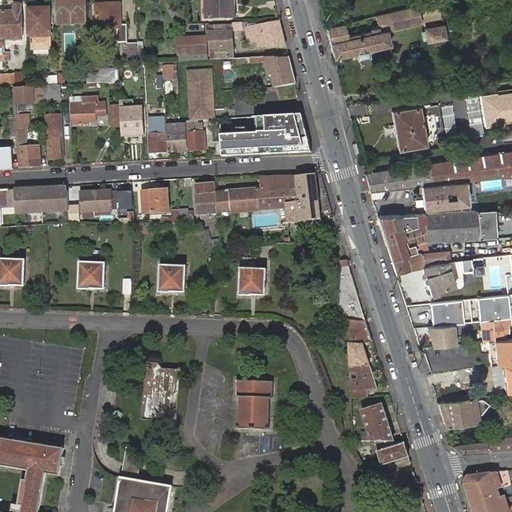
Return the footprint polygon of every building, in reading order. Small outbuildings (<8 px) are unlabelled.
[(86,18),(85,0),(55,0),(57,18),(57,26),(86,25),(86,18)] [(205,0),(206,18),(235,17),(234,0),(205,0)] [(127,42),(126,24),(120,24),(120,3),(96,4),(96,7),(93,7),(93,15),(96,14),(96,28),(116,28),(116,33),(117,42),(127,42)] [(325,27),(333,58),(356,53),(367,50),(389,45),(386,31),(420,23),(417,7),(373,17),(376,28),(368,30),(369,32),(347,37),(344,23),(325,27)] [(51,36),(50,23),(53,24),(52,8),(27,8),(28,37),(31,37),(31,41),(30,40),(30,44),(32,44),(32,50),(50,49),(49,36),(51,36)] [(14,11),(3,11),(4,39),(22,39),(22,11),(14,11)] [(427,43),(445,40),(441,18),(428,21),(429,29),(424,30),(424,32),(426,40),(422,40),(424,46),(428,45),(427,43)] [(285,44),(279,20),(253,25),(257,47),(272,48),(285,44)] [(240,28),(240,22),(232,22),(232,30),(241,30),(240,28)] [(209,60),(219,59),(231,59),(230,41),(226,41),(225,31),(230,31),(230,26),(225,26),(225,25),(209,26),(210,33),(208,33),(211,56),(209,56),(209,60)] [(207,55),(207,42),(207,37),(177,39),(178,61),(180,61),(180,58),(196,58),(196,56),(207,55)] [(137,43),(127,44),(127,53),(128,63),(138,63),(137,43)] [(367,50),(356,53),(358,59),(368,57),(367,50)] [(273,88),(295,83),(289,58),(275,59),(275,56),(248,58),(248,64),(264,63),(267,77),(270,77),(273,88)] [(177,78),(176,61),(163,62),(163,76),(163,78),(177,78)] [(113,70),(88,70),(89,84),(107,83),(110,81),(113,82),(113,70)] [(186,72),(189,120),(213,119),(210,70),(186,72)] [(4,74),(4,84),(20,84),(21,71),(13,71),(13,74),(4,74)] [(52,85),(43,86),(43,98),(44,101),(57,100),(57,85),(52,85)] [(34,86),(28,86),(14,87),(15,105),(32,104),(42,103),(41,88),(34,89),(34,86)] [(511,87),(478,93),(483,128),(511,124),(511,87)] [(97,98),(85,98),(85,97),(69,97),(69,105),(71,125),(89,124),(88,122),(88,115),(95,114),(107,113),(107,102),(97,103),(97,98)] [(32,104),(15,105),(16,112),(18,113),(33,111),(32,104)] [(119,126),(118,104),(110,105),(112,127),(119,126)] [(120,104),(122,136),(144,135),(143,107),(140,107),(140,104),(129,105),(130,108),(123,108),(123,104),(120,104)] [(398,151),(425,147),(419,108),(392,113),(398,151)] [(30,129),(29,114),(18,115),(18,113),(15,112),(16,122),(16,129),(30,129)] [(311,152),(302,114),(243,117),(220,118),(222,157),(311,152)] [(58,136),(62,136),(61,120),(60,116),(45,116),(46,121),(47,133),(48,133),(50,158),(59,158),(58,136)] [(204,150),(203,132),(203,123),(196,123),(197,120),(186,120),(186,132),(187,151),(204,150)] [(16,129),(16,122),(8,122),(9,137),(17,137),(17,131),(16,129)] [(174,148),(185,148),(184,124),(167,125),(167,152),(174,151),(174,148)] [(147,132),(149,153),(167,152),(166,127),(147,128),(147,132)] [(0,169),(12,169),(12,146),(0,146),(0,169)] [(20,166),(41,164),(40,146),(19,146),(20,166)] [(364,174),(368,191),(420,186),(463,181),(508,177),(505,155),(505,154),(364,174)] [(320,218),(315,173),(294,175),(295,187),(284,189),(285,207),(287,221),(320,218)] [(295,187),(294,175),(258,177),(259,189),(256,189),(228,190),(228,192),(215,192),(217,214),(228,213),(228,214),(258,212),(258,210),(278,208),(285,207),(284,189),(295,187)] [(420,186),(423,209),(466,205),(463,181),(420,186)] [(217,214),(215,192),(214,184),(194,185),(197,215),(217,214)] [(65,186),(40,187),(42,212),(68,211),(67,190),(65,190),(65,186)] [(40,187),(15,189),(15,190),(16,206),(16,214),(42,212),(40,187)] [(8,191),(7,189),(0,189),(0,227),(1,227),(0,211),(0,207),(16,206),(15,190),(8,191)] [(82,215),(85,214),(85,210),(111,209),(115,208),(115,192),(111,192),(110,191),(80,192),(80,194),(73,194),(74,208),(81,208),(82,215)] [(126,223),(133,223),(132,212),(127,212),(126,191),(115,192),(116,208),(117,223),(126,223)] [(168,213),(167,192),(151,193),(151,191),(141,191),(142,214),(168,213)] [(187,209),(178,210),(179,224),(187,224),(187,209)] [(493,209),(476,211),(478,242),(496,241),(493,209)] [(179,224),(178,210),(170,211),(170,218),(161,218),(161,223),(179,224)] [(399,227),(380,229),(390,261),(407,256),(406,252),(427,249),(426,241),(475,238),(474,210),(415,214),(416,222),(399,223),(399,227)] [(376,216),(380,229),(399,227),(399,223),(416,222),(415,214),(376,216)] [(201,224),(206,241),(209,241),(209,240),(204,223),(201,223),(201,224)] [(496,227),(496,235),(510,235),(510,227),(496,227)] [(209,251),(219,252),(219,246),(218,240),(209,240),(209,241),(206,241),(206,244),(209,251)] [(407,256),(390,261),(395,275),(421,268),(420,264),(446,261),(445,252),(420,253),(417,252),(407,256)] [(238,267),(240,268),(256,268),(256,257),(239,257),(238,267)] [(27,284),(27,260),(1,259),(0,282),(0,284),(12,285),(12,284),(27,284)] [(348,267),(346,260),(339,261),(341,269),(348,267)] [(420,264),(421,268),(424,276),(423,276),(423,277),(422,277),(422,278),(422,279),(421,280),(422,281),(422,282),(423,283),(424,284),(425,284),(426,284),(427,284),(431,297),(437,294),(437,292),(453,286),(446,261),(420,264)] [(79,262),(79,288),(89,289),(89,286),(105,287),(106,263),(79,262)] [(481,262),(472,262),(473,274),(482,273),(481,262)] [(161,265),(160,291),(171,292),(171,290),(186,290),(187,266),(161,265)] [(348,267),(341,269),(336,322),(349,322),(351,322),(366,322),(359,298),(348,267)] [(256,268),(240,268),(239,295),(252,295),(253,292),(266,293),(267,269),(256,268)] [(506,295),(477,298),(479,318),(508,316),(506,295)] [(459,300),(430,303),(432,323),(461,321),(459,300)] [(510,319),(482,322),(484,342),(489,342),(494,341),(494,335),(509,333),(508,325),(510,324),(510,319)] [(350,343),(363,345),(372,342),(366,322),(351,322),(350,343)] [(452,325),(425,328),(432,347),(454,345),(452,325)] [(497,352),(498,364),(511,362),(511,339),(494,341),(489,342),(490,353),(497,352)] [(346,343),(348,367),(370,367),(363,345),(350,343),(346,343)] [(497,352),(490,353),(491,366),(498,364),(497,352)] [(149,362),(140,418),(174,423),(182,373),(167,371),(161,364),(149,362)] [(511,364),(502,366),(506,393),(511,392),(511,364)] [(370,367),(348,367),(350,398),(365,397),(364,391),(378,390),(370,367)] [(268,431),(269,400),(274,400),(274,394),(274,383),(237,380),(236,399),(240,399),(239,430),(268,431)] [(479,397),(474,398),(476,414),(476,415),(479,414),(487,403),(479,397)] [(437,403),(445,428),(478,424),(476,415),(476,414),(474,398),(437,403)] [(387,442),(394,442),(382,405),(361,412),(372,442),(373,442),(387,442)] [(511,435),(507,436),(450,445),(459,454),(511,449),(511,435)] [(40,511),(47,471),(58,473),(63,447),(0,436),(0,463),(27,468),(25,479),(23,479),(18,503),(21,504),(19,511),(10,511),(0,510),(0,511),(40,511)] [(409,457),(405,443),(390,448),(387,442),(373,442),(382,466),(409,457)] [(139,462),(142,449),(127,447),(125,460),(139,462)] [(510,486),(506,471),(492,473),(496,489),(510,486)] [(496,489),(492,473),(468,477),(463,484),(472,511),(511,511),(511,506),(508,507),(505,496),(499,498),(496,489)] [(113,511),(168,511),(173,483),(120,475),(113,511)]
